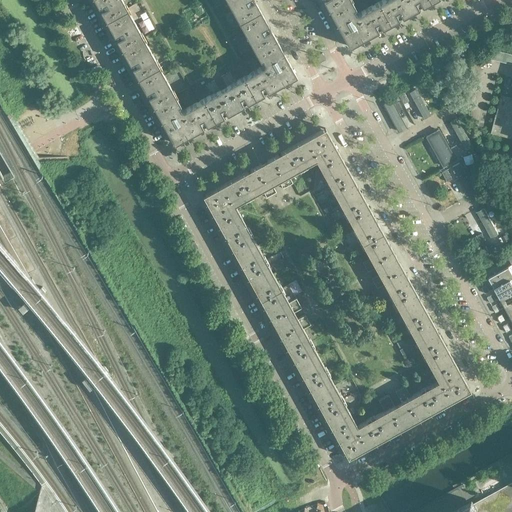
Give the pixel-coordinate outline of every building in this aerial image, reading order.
[(94,0),(98,6),(100,5),(102,9),(100,10),(106,20),(127,8),(122,0),(94,0)] [(260,9),(254,0),(252,0),(252,1),(251,0),(226,0),(238,21),(260,9)] [(344,0),(322,0),(328,9),(344,0)] [(370,34),(358,13),(355,12),(353,8),(355,7),(351,0),(344,0),(328,9),(333,19),(337,25),(349,46),(370,34)] [(431,1),(430,0),(381,0),(377,2),(389,24),(431,1)] [(389,24),(377,2),(358,13),(370,34),(389,24)] [(143,37),(138,28),(127,8),(106,20),(114,35),(116,34),(118,38),(116,39),(121,49),(143,37)] [(275,38),(270,28),(268,29),(266,25),(268,24),(260,9),(238,21),(254,50),(275,38)] [(159,65),(148,46),(143,37),(121,49),(129,63),(132,62),(134,66),(132,67),(137,77),(159,65)] [(296,75),(284,54),(275,38),(254,50),(260,60),(262,59),(264,63),(263,66),(275,87),(296,75)] [(511,64),(511,54),(488,48),(485,57),(511,64)] [(325,59),(322,53),(316,56),(319,62),(325,59)] [(174,94),(164,75),(159,65),(137,77),(145,92),(147,91),(150,95),(147,96),(153,106),(174,94)] [(275,87),(263,66),(244,76),(256,97),(275,87)] [(256,97),(244,76),(233,82),(232,79),(234,78),(230,71),(229,71),(221,76),(226,86),(220,89),(214,80),(205,85),(209,92),(211,91),(213,93),(202,99),(214,121),(256,97)] [(416,88),(409,91),(423,118),(431,114),(416,88)] [(409,101),(404,92),(399,94),(398,94),(403,104),(409,101)] [(195,131),(183,110),(180,109),(178,105),(180,104),(174,94),(153,106),(173,143),(195,131)] [(511,97),(501,95),(491,133),(511,137),(511,97)] [(214,121),(202,99),(183,110),(195,131),(214,121)] [(394,103),(391,99),(383,103),(398,132),(407,127),(398,110),(402,108),(398,101),(394,103)] [(456,118),(450,121),(464,148),(471,144),(456,118)] [(338,151),(332,141),(325,128),(321,130),(290,147),(302,168),(316,160),(317,162),(338,151)] [(456,159),(439,128),(425,136),(443,167),(456,159)] [(461,154),(456,145),(451,148),(456,157),(461,154)] [(289,175),(302,168),(290,147),(237,176),(249,197),(262,190),(266,197),(276,192),(272,184),(278,181),(283,188),(293,183),(289,175)] [(351,175),(345,164),(338,151),(317,162),(330,186),(351,175)] [(459,161),(451,166),(466,192),(474,188),(459,161)] [(452,178),(447,169),(441,172),(446,181),(452,178)] [(367,203),(361,193),(351,175),(330,186),(346,215),(367,203)] [(235,205),(249,197),(237,176),(207,193),(206,193),(206,194),(202,195),(215,219),(236,207),(235,205)] [(383,232),(377,221),(367,203),(346,215),(362,243),(383,232)] [(249,231),(240,213),(236,207),(215,219),(223,232),(229,243),(249,231)] [(484,207),(477,211),(491,237),(498,234),(484,207)] [(385,231),(393,248),(401,244),(391,223),(387,225),(389,229),(385,231)] [(265,260),(257,245),(249,231),(229,243),(244,271),(265,260)] [(413,286),(388,242),(383,232),(362,243),(369,257),(362,261),(367,271),(375,267),(378,274),(371,278),(376,288),(377,288),(384,283),(392,297),(413,286)] [(487,242),(482,233),(476,236),(482,245),(484,244),(487,242)] [(511,241),(507,233),(499,237),(504,246),(511,241)] [(198,248),(194,241),(188,244),(192,251),(198,248)] [(496,251),(491,242),(483,247),(487,255),(496,251)] [(281,288),(273,274),(265,260),(244,271),(260,300),(281,288)] [(494,287),(511,277),(511,272),(509,266),(489,278),(494,287)] [(500,297),(511,290),(511,277),(494,287),(500,297)] [(428,314),(423,304),(413,286),(392,297),(407,326),(428,314)] [(311,324),(305,314),(298,318),(294,312),(302,308),(296,298),(289,302),(281,288),(260,300),(290,354),(311,342),(303,328),(311,324)] [(505,307),(511,303),(511,290),(500,297),(505,307)] [(444,343),(438,332),(428,314),(407,326),(423,354),(444,343)] [(327,371),(319,356),(311,342),(290,354),(306,382),(327,371)] [(457,367),(450,353),(444,343),(423,354),(437,379),(457,367)] [(470,390),(463,376),(457,367),(437,379),(438,381),(424,388),(435,409),(466,392),(470,390)] [(342,399),(334,385),(327,371),(306,382),(321,411),(342,399)] [(383,438),(435,409),(424,388),(411,396),(405,385),(395,390),(400,401),(394,405),(388,394),(378,399),(378,400),(384,410),(371,417),(383,438)] [(356,423),(352,417),(342,399),(321,411),(335,435),(356,423)] [(383,438),(371,417),(357,425),(356,423),(335,435),(347,458),(351,455),(352,455),(383,438)] [(511,511),(511,481),(473,503),(472,501),(451,511),(511,511)]
